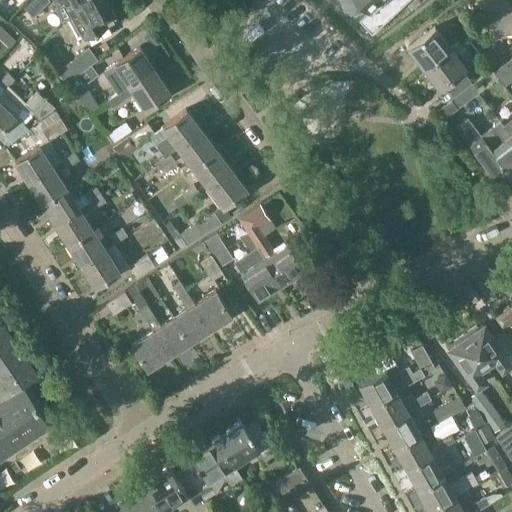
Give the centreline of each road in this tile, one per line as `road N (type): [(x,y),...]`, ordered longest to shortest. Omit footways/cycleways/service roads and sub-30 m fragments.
road 1 (residential): [(169,0),(378,301)]
road 2 (residential): [(145,434),(0,204)]
road 3 (residential): [(378,511),(286,347)]
road 4 (residential): [(145,434),(286,347)]
road 5 (residential): [(378,301),(511,232)]
road 6 (residential): [(27,511),(145,434)]
